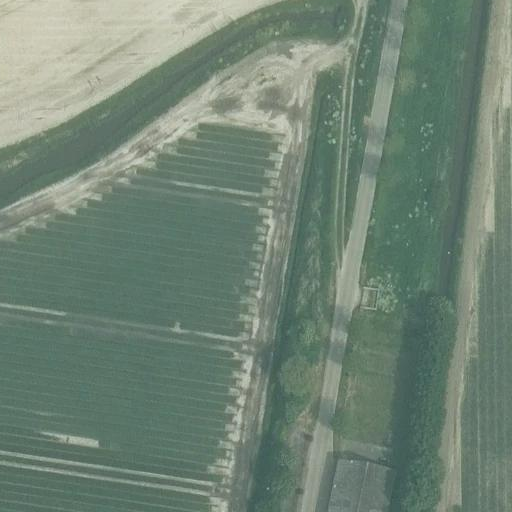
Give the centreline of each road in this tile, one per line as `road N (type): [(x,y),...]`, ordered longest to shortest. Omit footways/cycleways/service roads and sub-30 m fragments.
road 1 (unclassified): [(310,511),(398,0)]
road 2 (track): [(347,293),(336,236),(337,152),(360,0)]
